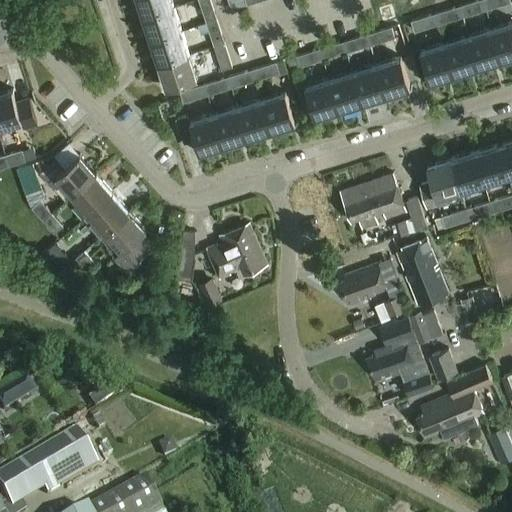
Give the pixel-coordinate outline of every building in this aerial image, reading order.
[(174,5),(172,0),(133,0),(137,11),(141,9),(142,15),(174,5)] [(199,0),(207,23),(218,19),(211,0),(199,0)] [(484,0),(483,0),(460,7),(463,17),(487,10),(484,0)] [(484,0),(487,10),(510,3),(509,0),(484,0)] [(142,15),(151,40),(182,30),(174,5),(142,15)] [(460,7),(436,14),(440,25),(463,17),(460,7)] [(415,33),(440,25),(436,14),(411,22),(415,33)] [(226,44),(218,19),(207,23),(199,26),(201,35),(210,32),(215,47),(226,44)] [(511,23),(493,30),(503,61),(511,58),(511,23)] [(366,36),(369,46),(395,38),(392,28),(366,36)] [(151,40),(159,65),(190,55),(182,30),(151,40)] [(479,68),(503,61),(493,30),(469,37),(479,68)] [(343,54),(369,46),(366,36),(340,44),(343,54)] [(469,37),(445,44),(455,76),(479,68),(469,37)] [(226,44),(215,47),(222,71),(233,67),(226,44)] [(317,62),(343,54),(340,44),(314,52),(317,62)] [(455,76),(445,44),(421,51),(430,82),(429,82),(429,83),(455,76)] [(299,68),(317,62),(314,52),(296,57),(299,68)] [(190,55),(159,65),(167,89),(198,79),(190,55)] [(402,58),(377,65),(387,96),(411,89),(402,58)] [(252,71),(256,81),(279,74),(276,63),(252,71)] [(377,65),(353,72),(363,104),(387,96),(377,65)] [(252,71),(228,78),(232,88),(256,81),(252,71)] [(339,111),(363,104),(353,72),(329,80),(339,111)] [(228,78),(204,85),(207,96),(232,88),(228,78)] [(305,87),(312,110),(315,117),(313,117),(314,119),(339,111),(329,80),(305,87)] [(207,96),(204,85),(181,93),(184,103),(207,96)] [(305,87),(298,89),(304,112),(312,110),(305,87)] [(14,90),(0,94),(0,128),(22,122),(24,129),(38,125),(30,98),(17,102),(14,91),(15,91),(14,90)] [(286,93),(262,100),(272,131),(297,124),(296,123),(295,123),(286,93)] [(262,100),(238,108),(248,139),(272,131),(262,100)] [(238,108),(214,115),(224,146),(248,139),(238,108)] [(224,146),(214,115),(190,123),(188,116),(177,119),(184,144),(196,140),(199,152),(198,152),(198,154),(224,146)] [(510,177),(511,176),(511,141),(501,145),(510,177)] [(486,184),(510,177),(501,145),(477,152),(486,184)] [(6,155),(10,166),(26,162),(23,150),(6,155)] [(477,152),(452,159),(462,191),(486,184),(477,152)] [(57,158),(41,172),(56,190),(63,184),(73,195),(97,174),(80,154),(65,168),(57,158)] [(0,169),(10,166),(6,155),(0,156),(0,169)] [(448,204),(445,196),(462,191),(452,159),(428,167),(433,182),(421,186),(427,205),(437,203),(438,207),(448,204)] [(406,211),(394,173),(342,192),(353,221),(360,219),(363,228),(378,223),(375,214),(384,210),(387,217),(406,211)] [(73,195),(89,214),(113,192),(97,174),(73,195)] [(84,218),(100,237),(130,211),(113,192),(89,214),(84,218)] [(495,212),(511,207),(511,195),(492,202),(495,212)] [(428,226),(418,197),(407,200),(414,220),(407,222),(405,218),(395,222),(399,236),(428,226)] [(32,208),(42,220),(51,212),(41,201),(32,208)] [(471,220),(495,212),(492,202),(468,209),(471,220)] [(471,220),(468,209),(442,217),(445,227),(471,220)] [(130,211),(100,237),(107,244),(112,240),(122,251),(116,256),(128,270),(151,250),(139,237),(146,230),(130,211)] [(51,212),(42,220),(55,234),(63,227),(51,212)] [(268,264),(250,223),(221,235),(224,244),(219,246),(218,244),(208,248),(221,278),(231,274),(230,272),(241,267),(245,274),(268,264)] [(367,232),(362,234),(366,246),(378,242),(377,237),(373,238),(368,236),(367,232)] [(399,248),(395,249),(417,306),(428,302),(449,294),(433,251),(430,243),(428,237),(399,248)] [(179,279),(191,281),(194,254),(195,249),(183,247),(179,279)] [(84,251),(76,258),(87,271),(96,264),(84,251)] [(53,262),(48,266),(57,276),(67,267),(73,262),(65,252),(53,262)] [(346,279),(339,282),(347,306),(388,291),(378,262),(344,275),(346,279)] [(153,294),(158,270),(145,268),(141,291),(153,294)] [(210,305),(222,300),(213,281),(202,286),(210,305)] [(400,286),(388,291),(392,300),(384,303),(390,317),(408,310),(403,295),(400,286)] [(461,300),(466,317),(478,313),(473,296),(461,300)] [(409,315),(420,342),(432,338),(421,311),(409,315)] [(408,315),(385,324),(392,345),(407,339),(416,336),(408,315)] [(362,318),(353,321),(357,330),(365,327),(362,318)] [(374,356),(370,358),(378,381),(399,373),(401,372),(410,397),(433,387),(434,387),(416,336),(407,339),(392,345),(373,352),(374,356)] [(429,356),(438,379),(458,372),(449,348),(429,356)] [(426,414),(419,417),(428,437),(442,431),(445,438),(479,423),(476,417),(487,412),(477,389),(494,381),(486,363),(451,378),(457,391),(423,407),(426,414)] [(511,373),(502,377),(510,400),(511,399),(511,373)] [(25,378),(0,392),(0,405),(4,411),(34,393),(25,378)] [(106,386),(97,393),(104,403),(113,396),(106,386)] [(121,402),(107,410),(117,427),(130,419),(121,402)] [(91,420),(97,431),(105,426),(99,415),(91,420)] [(501,463),(511,458),(511,444),(504,427),(488,434),(501,463)] [(98,465),(77,430),(0,476),(0,487),(8,500),(41,480),(49,494),(98,465)] [(155,511),(163,508),(146,476),(79,511),(155,511)]
